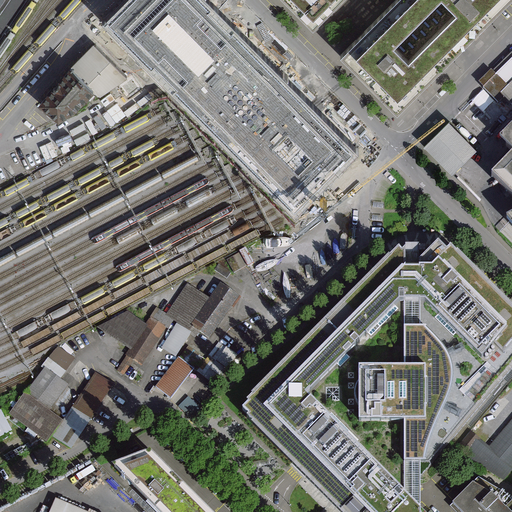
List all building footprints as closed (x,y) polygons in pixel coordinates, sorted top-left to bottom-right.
[(354,149),(200,0),(134,0),(106,30),(294,211),(354,149)] [(282,0),(313,31),(344,0),(282,0)] [(341,55),(398,111),(491,18),(498,11),(509,0),(396,0),(373,24),(341,55)] [(127,82),(93,48),(83,57),(71,69),(96,94),(100,98),(127,82)] [(511,107),(511,60),(488,83),(511,107)] [(96,94),(71,69),(55,87),(39,105),(59,124),(77,113),(96,94)] [(476,152),(449,124),(422,150),(449,177),(476,152)] [(511,131),(493,151),(506,165),(487,185),(511,209),(511,208),(511,131)] [(335,504),(343,511),(430,511),(425,506),(424,465),(433,464),(511,368),(511,297),(470,255),(453,238),(450,243),(443,236),(422,256),(423,242),(415,241),(407,241),(407,246),(402,244),(240,409),(335,504)] [(186,286),(165,315),(179,325),(163,347),(175,356),(194,329),(210,340),(240,297),(220,283),(208,301),(186,286)] [(129,383),(171,322),(158,313),(146,330),(121,312),(105,336),(128,352),(114,373),(129,383)] [(10,414),(46,441),(62,420),(49,410),(67,385),(60,380),(67,371),(63,368),(70,358),(58,349),(43,368),(44,369),(10,414)] [(194,371),(180,359),(156,387),(171,399),(194,371)] [(92,416),(112,385),(95,373),(74,405),(92,416)] [(71,448),(92,416),(74,405),(54,436),(71,448)] [(0,437),(10,432),(0,411),(0,437)] [(465,456),(507,480),(511,473),(511,419),(490,447),(479,438),(465,456)] [(152,452),(113,466),(156,511),(210,511),(158,458),(152,452)] [(511,511),(511,497),(481,477),(453,504),(460,511),(511,511)] [(86,511),(56,499),(50,511),(86,511)]
